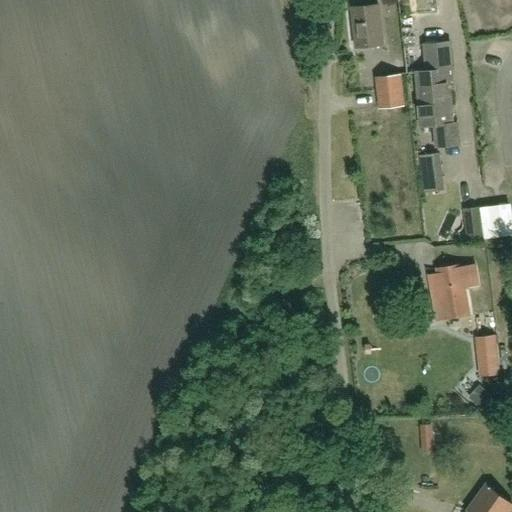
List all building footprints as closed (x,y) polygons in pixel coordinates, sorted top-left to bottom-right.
[(476,0),(478,26),(495,25),(494,16),(509,16),(508,0),(476,0)] [(356,48),(382,44),(377,5),(351,8),(356,48)] [(406,17),(409,45),(420,44),(417,16),(406,17)] [(430,98),(449,96),(446,69),(451,69),(448,42),(422,44),(425,70),(415,71),(418,101),(430,100),(430,98)] [(379,109),(404,106),(401,75),(375,77),(379,109)] [(430,100),(418,101),(420,126),(433,125),(435,147),(458,145),(456,123),(451,123),(449,96),(430,98),(430,100)] [(449,162),(427,163),(428,186),(450,185),(449,162)] [(477,269),(462,271),(438,275),(442,300),(434,301),(438,326),(471,321),(465,289),(480,286),(477,269)] [(496,336),(479,338),(483,376),(500,374),(496,336)] [(472,412),(496,406),(491,387),(467,393),(472,412)] [(421,451),(432,452),(431,426),(420,427),(421,451)] [(506,511),(511,505),(511,504),(487,486),(469,511),(470,511),(506,511)]
